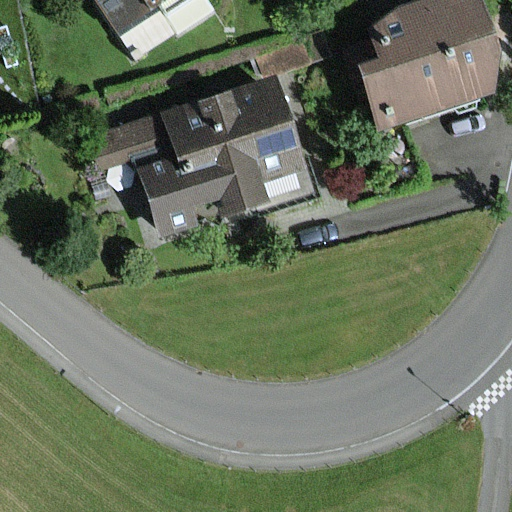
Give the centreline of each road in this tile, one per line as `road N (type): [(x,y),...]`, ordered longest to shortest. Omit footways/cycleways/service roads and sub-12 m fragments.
road 1 (residential): [(463,346),(395,393),(335,412),(277,418),(223,411),(114,361),(0,267)]
road 2 (unclassified): [(463,346),(497,391),(491,511)]
